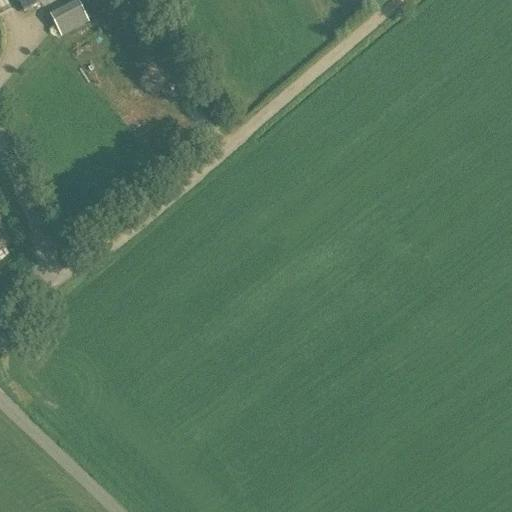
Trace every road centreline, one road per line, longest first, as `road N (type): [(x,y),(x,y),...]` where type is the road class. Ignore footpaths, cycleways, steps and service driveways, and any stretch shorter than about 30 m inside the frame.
road 1 (unclassified): [(0,322),(392,0)]
road 2 (unclassified): [(118,511),(0,394)]
